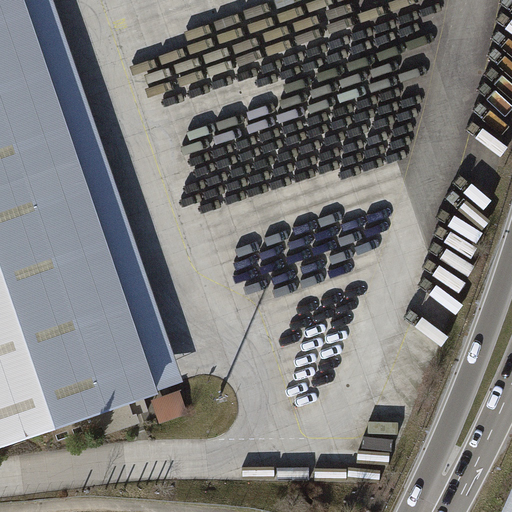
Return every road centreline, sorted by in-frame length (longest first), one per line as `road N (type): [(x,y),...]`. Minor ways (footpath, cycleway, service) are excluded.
road 1 (trunk): [(511,260),(420,511)]
road 2 (trunk): [(443,511),(511,385)]
